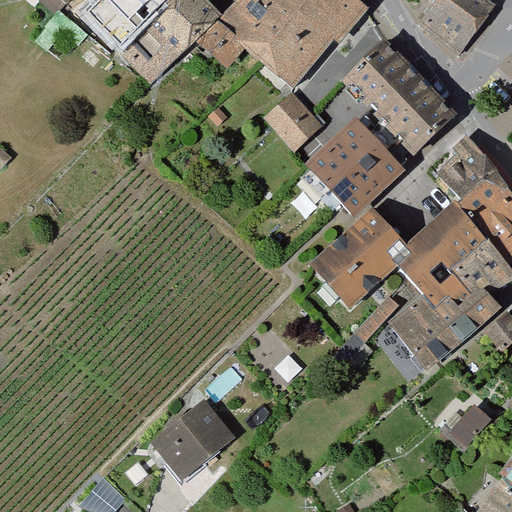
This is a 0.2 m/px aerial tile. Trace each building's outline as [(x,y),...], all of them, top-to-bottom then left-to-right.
[(43,0),(61,11),(67,0),(43,0)] [(242,52),(289,90),(329,40),(335,45),(365,9),(353,0),(237,0),(220,20),(197,0),(159,0),(113,57),(145,84),(191,44),(225,72),(242,52)] [(485,0),(438,0),(418,27),(458,56),(495,7),(485,0)] [(374,116),(411,156),(452,118),(381,42),(340,80),(374,116)] [(289,97),(261,122),(291,155),(319,131),(289,97)] [(411,156),(374,116),(321,165),(332,177),(321,187),(347,215),(411,156)] [(372,211),(309,267),(347,310),(397,266),(422,295),(386,326),(427,372),(497,311),(488,301),(511,280),(511,273),(504,265),(511,258),(511,200),(468,137),(431,171),(458,201),(404,248),(372,211)] [(511,320),(506,314),(483,335),(499,352),(511,340),(511,320)] [(149,442),(178,478),(229,438),(201,402),(149,442)] [(472,405),(446,432),(463,447),(488,420),(472,405)] [(511,456),(495,483),(511,495),(511,456)] [(511,511),(511,495),(495,483),(474,511),(511,511)]
